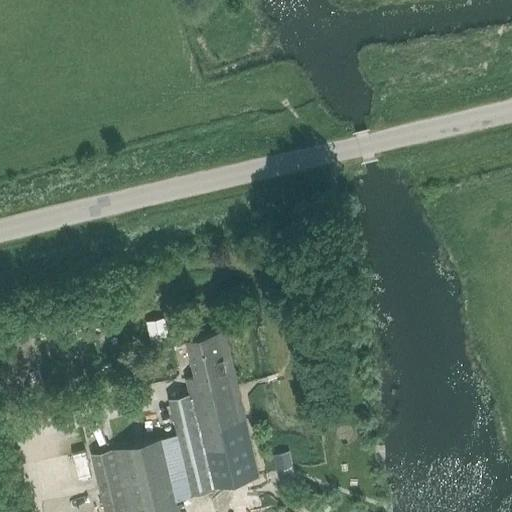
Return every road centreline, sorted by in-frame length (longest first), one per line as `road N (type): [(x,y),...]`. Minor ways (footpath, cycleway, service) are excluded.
road 1 (unclassified): [(511,111),(0,232)]
road 2 (track): [(380,464),(386,511),(331,484),(284,478)]
